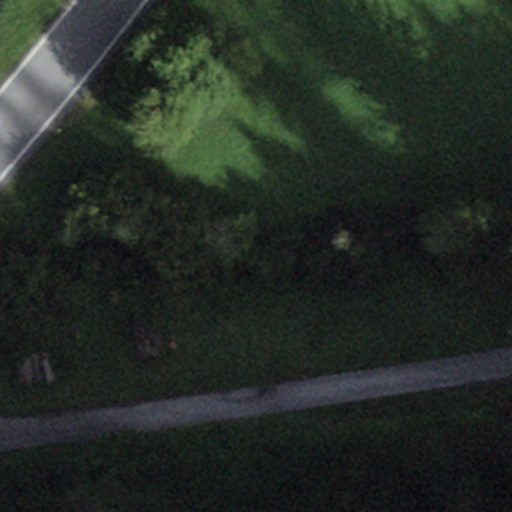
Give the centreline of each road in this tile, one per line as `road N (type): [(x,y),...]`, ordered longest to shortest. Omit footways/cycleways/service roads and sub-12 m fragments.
road 1 (unclassified): [(511,361),(0,432)]
road 2 (tertiary): [(110,0),(0,137)]
